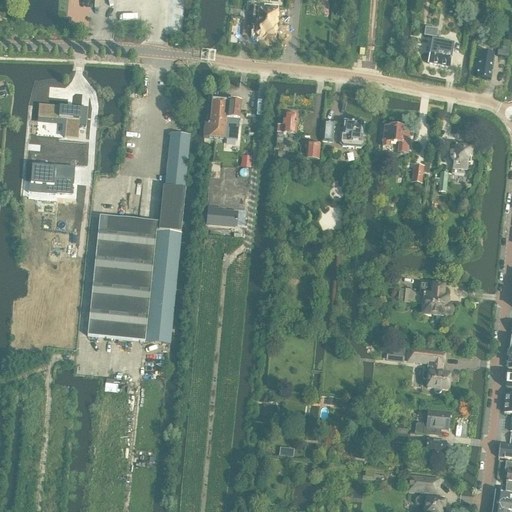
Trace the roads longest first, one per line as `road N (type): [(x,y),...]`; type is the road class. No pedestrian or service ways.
road 1 (tertiary): [(511,114),(373,79),(189,57)]
road 2 (tertiary): [(480,511),(511,226)]
road 3 (tertiary): [(0,45),(189,57)]
road 4 (track): [(40,511),(54,360),(82,363)]
